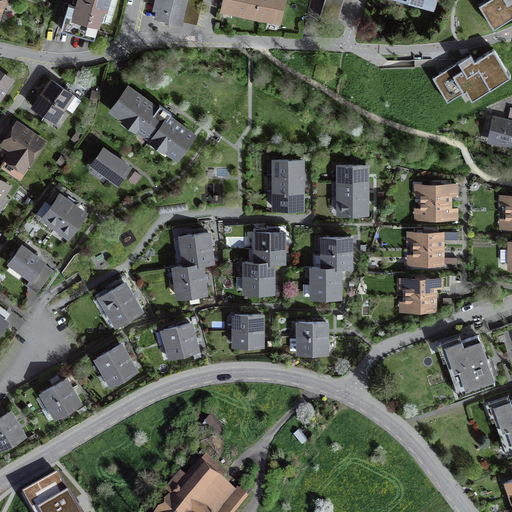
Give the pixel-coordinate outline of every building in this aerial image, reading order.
[(78,0),(77,6),(68,4),(61,29),(94,38),(104,0),(78,0)] [(185,1),(185,0),(160,0),(156,18),(181,24),(182,19),(195,22),(199,4),(185,1)] [(284,0),(223,0),(222,7),(280,20),(284,0)] [(328,0),(323,18),(334,22),(340,0),(328,0)] [(400,0),(433,9),(436,0),(400,0)] [(511,0),(502,0),(511,14),(511,0)] [(511,83),(511,51),(494,62),(490,56),(483,60),(488,67),(473,76),(487,99),(511,83)] [(0,97),(13,80),(0,71),(0,97)] [(43,93),(63,107),(64,106),(71,111),(73,110),(76,106),(76,103),(79,99),(77,98),(81,92),(69,83),(65,89),(52,80),(43,93)] [(157,108),(128,87),(111,110),(177,157),(193,134),(168,116),(171,113),(159,104),(157,108)] [(63,107),(43,93),(33,106),(47,116),(43,121),(55,130),(59,124),(54,121),(63,107)] [(511,121),(494,118),(490,140),(491,141),(496,142),(498,142),(499,140),(511,143),(511,121)] [(41,142),(17,124),(0,147),(0,153),(5,158),(0,164),(0,167),(20,182),(31,167),(26,164),(41,142)] [(129,167),(103,148),(92,164),(118,182),(129,167)] [(274,176),(302,176),(302,159),(274,159),(274,176)] [(339,164),(339,181),(366,181),(366,164),(339,164)] [(141,176),(135,171),(129,179),(135,184),(141,176)] [(302,176),(274,176),(274,192),(302,192),(302,176)] [(0,200),(10,187),(0,180),(0,200)] [(339,181),(339,197),(366,197),(366,181),(339,181)] [(421,185),(421,201),(449,201),(449,193),(457,193),(457,185),(440,185),(440,182),(430,182),(430,185),(421,185)] [(302,192),(274,192),(274,208),(302,208),(302,192)] [(56,227),(72,204),(59,195),(43,217),(56,227)] [(366,214),(366,197),(339,197),(339,214),(366,214)] [(449,217),(449,201),(421,201),(421,217),(431,217),(431,219),(440,219),(440,217),(449,217)] [(72,204),(56,227),(69,236),(85,213),(72,204)] [(414,233),(414,248),(441,248),(441,233),(432,233),(432,230),(423,230),(423,233),(414,233)] [(183,252),(210,248),(208,232),(181,236),(183,252)] [(256,248),(284,248),(284,232),(256,232),(256,248)] [(322,253),(350,254),(351,237),(323,237),(322,253)] [(511,242),(510,243),(510,249),(502,249),(500,250),(500,255),(502,256),(502,261),(510,261),(510,268),(511,267),(511,242)] [(44,263),(22,246),(9,262),(31,278),(44,263)] [(185,265),(201,263),(212,262),(210,248),(183,252),(185,265)] [(256,262),(272,262),(284,262),(284,248),(256,248),(256,262)] [(441,263),(441,248),(414,248),(414,262),(423,262),(423,265),(432,265),(432,263),(441,263)] [(322,267),(339,267),(350,267),(350,254),(322,253),(322,267)] [(245,275),(272,275),(272,262),(256,262),(245,262),(245,275)] [(176,280),(203,277),(201,263),(185,265),(174,267),(176,280)] [(312,281),(339,281),(339,267),(322,267),(312,267),(312,281)] [(272,275),(245,275),(245,292),(272,292),(272,275)] [(406,279),(406,294),(434,294),(434,286),(442,286),(442,279),(425,279),(425,278),(423,276),(418,276),(416,278),(416,279),(406,279)] [(203,277),(176,280),(178,296),(205,293),(203,277)] [(339,281),(312,281),(312,297),(339,297),(339,281)] [(108,310),(132,296),(124,282),(100,296),(108,310)] [(434,309),(434,294),(406,294),(406,309),(416,309),(416,312),(425,312),(425,309),(434,309)] [(132,296),(108,310),(117,324),(140,310),(132,296)] [(234,331),(261,331),(262,314),(234,314),(234,331)] [(299,336),(326,336),(326,321),(299,321),(299,336)] [(167,343),(193,336),(190,322),(164,329),(167,343)] [(261,331),(234,331),(234,345),(261,345),(261,331)] [(447,345),(457,376),(452,378),(453,382),(459,380),(464,394),(495,384),(489,367),(491,367),(488,358),(486,359),(478,335),(462,340),(460,335),(446,340),(447,345)] [(193,336),(167,343),(171,356),(197,350),(193,336)] [(326,336),(299,336),(299,352),(326,352),(326,336)] [(104,372),(129,358),(121,344),(96,358),(104,372)] [(129,358),(104,372),(111,384),(135,370),(129,358)] [(49,404),(72,390),(65,378),(42,392),(49,404)] [(72,390),(49,404),(56,417),(80,403),(72,390)] [(511,399),(496,405),(506,435),(501,437),(507,455),(511,453),(511,399)] [(0,432),(17,423),(10,410),(0,416),(0,432)] [(224,428),(213,415),(205,421),(216,435),(224,428)] [(17,423),(0,432),(0,447),(0,448),(24,434),(17,423)] [(169,429),(165,432),(170,437),(174,434),(169,429)] [(236,493),(200,462),(172,495),(175,497),(162,511),(233,511),(252,490),(244,484),(236,493)] [(80,511),(57,473),(22,494),(32,511),(80,511)]
